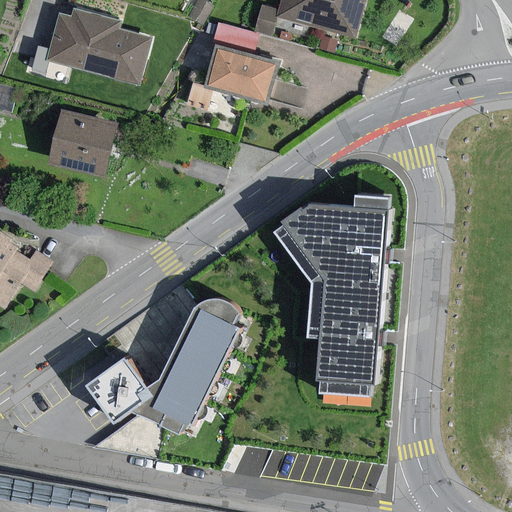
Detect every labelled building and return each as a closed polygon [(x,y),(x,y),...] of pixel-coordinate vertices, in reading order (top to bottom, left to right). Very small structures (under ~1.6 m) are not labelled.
[(282,0),(278,16),(352,36),(361,0),(282,0)] [(71,21),(58,18),(47,61),(136,85),(148,40),(116,31),(118,24),(73,12),(71,21)] [(257,36),(220,27),(204,88),(263,103),(273,65),(251,59),(257,36)] [(112,127),(60,114),(47,164),(99,177),(112,127)] [(307,202),(282,221),(326,281),(317,379),(375,385),(379,338),(387,255),(391,210),(307,202)] [(0,305),(3,308),(19,283),(33,291),(51,263),(37,254),(31,263),(12,252),(15,249),(7,244),(8,241),(0,235),(0,305)] [(114,426),(132,413),(185,438),(244,325),(244,318),(240,312),(234,303),(223,299),(213,298),(203,302),(194,308),(158,380),(146,388),(125,357),(86,386),(114,426)]
